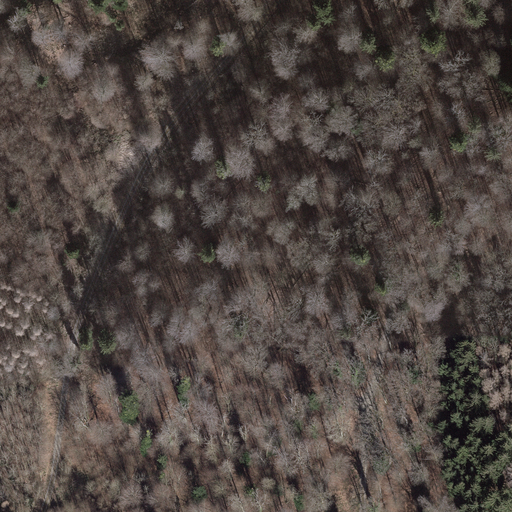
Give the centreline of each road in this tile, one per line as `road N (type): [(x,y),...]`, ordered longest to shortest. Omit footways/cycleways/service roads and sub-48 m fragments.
road 1 (track): [(43,511),(71,346),(115,224),(152,148),(274,0)]
road 2 (track): [(361,511),(379,380)]
